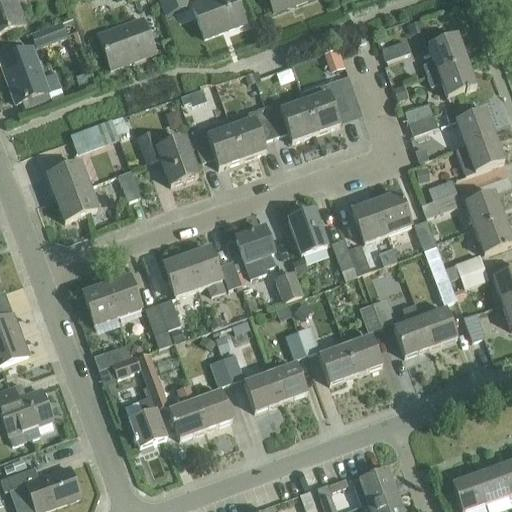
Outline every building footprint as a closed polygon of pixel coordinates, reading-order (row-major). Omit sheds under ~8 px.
[(0,0),(0,38),(24,29),(13,0),(0,0)] [(184,0),(158,0),(166,19),(188,10),(184,0)] [(222,0),(191,12),(203,43),(244,28),(233,0),(222,0)] [(267,0),(274,17),(318,0),(267,0)] [(97,41),(109,75),(155,58),(142,24),(97,41)] [(32,39),(37,53),(66,43),(61,29),(32,39)] [(422,69),(426,81),(466,67),(456,40),(428,50),(433,65),(422,69)] [(381,54),(386,67),(410,58),(405,46),(381,54)] [(328,53),(331,72),(347,69),(344,50),(328,53)] [(30,52),(3,63),(10,84),(7,85),(16,110),(22,108),(26,119),(51,109),(47,98),(30,52)] [(466,67),(426,81),(430,92),(441,88),(447,104),(476,93),(466,67)] [(279,74),(283,86),(299,81),(294,68),(279,74)] [(324,100),(303,108),(315,139),(340,131),(337,122),(348,118),(337,86),(321,92),(324,100)] [(221,114),(210,88),(182,100),(194,126),(221,114)] [(281,106),(264,112),(275,143),(288,138),(291,148),(315,139),(303,108),(284,114),(281,106)] [(455,127),(465,153),(494,142),(484,116),(474,119),(470,108),(445,117),(450,129),(455,127)] [(404,118),(408,130),(432,121),(428,109),(404,118)] [(250,126),(231,133),(242,165),(265,157),(262,148),(275,143),(264,112),(247,118),(250,126)] [(432,121),(408,130),(413,143),(437,134),(432,121)] [(69,139),(77,161),(118,145),(110,124),(69,139)] [(242,165),(231,133),(230,134),(227,125),(191,137),(202,169),(214,165),(217,174),(242,165)] [(160,162),(171,191),(197,181),(184,143),(157,153),(152,138),(139,143),(148,167),(160,162)] [(494,142),(465,153),(455,156),(464,183),(503,169),(494,142)] [(47,181),(55,205),(89,192),(81,169),(47,181)] [(118,182),(127,207),(140,203),(131,177),(118,182)] [(432,208),(456,199),(451,186),(427,195),(431,206),(432,208)] [(89,192),(55,205),(64,228),(98,215),(89,192)] [(464,209),(474,235),(503,225),(493,198),(464,209)] [(398,199),(375,208),(387,242),(410,233),(398,199)] [(460,211),(456,199),(432,208),(431,206),(420,211),(425,225),(460,211)] [(387,242),(375,208),(351,216),(364,250),(387,242)] [(287,226),(300,261),(326,252),(314,216),(287,226)] [(511,249),(503,225),(474,235),(483,261),(511,250),(511,249)] [(413,232),(423,258),(435,253),(426,227),(413,232)] [(259,264),(272,259),(263,234),(235,244),(250,285),(265,280),(259,264)] [(344,286),(357,281),(354,272),(348,256),(344,245),(331,250),(344,286)] [(360,251),(348,256),(354,272),(357,281),(357,282),(370,277),(360,251)] [(209,254),(186,262),(197,295),(207,292),(210,302),(223,297),(220,287),(209,254)] [(197,295),(186,262),(163,270),(174,303),(197,295)] [(446,283),(447,286),(458,281),(459,283),(483,274),(478,262),(454,271),(453,269),(443,273),(446,283)] [(219,271),(227,294),(240,290),(231,266),(219,271)] [(483,274),(459,283),(463,295),(487,286),(483,274)] [(511,276),(491,284),(501,311),(511,306),(511,276)] [(274,287),(282,309),(301,302),(293,280),(274,287)] [(129,282),(106,291),(117,324),(141,316),(129,282)] [(433,288),(442,311),(455,306),(447,286),(446,283),(433,288)] [(117,324),(106,291),(83,299),(94,332),(117,324)] [(170,305),(157,310),(166,336),(180,331),(170,305)] [(383,306),(371,310),(380,334),(392,330),(383,306)] [(511,306),(501,311),(511,336),(511,335),(511,306)] [(166,336),(157,310),(144,314),(158,353),(171,349),(166,336)] [(380,334),(371,310),(359,315),(367,338),(380,334)] [(430,354),(419,325),(413,310),(400,315),(405,330),(392,334),(403,364),(430,354)] [(419,325),(430,354),(455,345),(445,315),(419,325)] [(0,370),(27,360),(12,319),(0,323),(0,370)] [(462,325),(471,348),(483,344),(475,320),(462,325)] [(251,322),(235,327),(239,343),(256,338),(251,322)] [(308,334),(296,338),(305,362),(316,357),(308,334)] [(305,362),(296,338),(284,342),(292,366),(305,362)] [(370,342),(344,352),(354,382),(381,372),(370,342)] [(108,372),(112,371),(132,364),(126,350),(103,359),(108,372)] [(354,382),(344,352),(317,362),(328,391),(354,382)] [(139,376),(146,393),(149,401),(155,416),(167,411),(148,358),(135,363),(139,376)] [(233,361),(221,365),(230,388),(241,384),(233,361)] [(112,371),(117,384),(139,376),(135,363),(132,364),(112,371)] [(230,388),(221,365),(209,370),(217,393),(230,388)] [(296,370),(269,379),(280,409),(306,399),(296,370)] [(280,409),(269,379),(243,388),(253,418),(280,409)] [(205,436),(194,406),(188,390),(174,395),(180,412),(167,416),(178,445),(205,436)] [(0,420),(8,441),(37,431),(40,437),(53,432),(51,426),(52,425),(41,395),(17,404),(13,391),(0,395),(0,420)] [(220,397),(194,406),(205,436),(231,426),(220,397)] [(138,455),(165,446),(155,416),(149,401),(137,405),(142,420),(127,425),(138,455)] [(511,467),(497,473),(508,501),(511,499),(511,467)] [(53,511),(80,502),(69,472),(38,484),(34,472),(0,485),(4,497),(11,495),(17,511),(53,511)] [(497,473),(474,481),(485,510),(508,501),(497,473)] [(360,511),(366,509),(395,499),(386,475),(351,488),(360,511)] [(478,511),(485,510),(474,481),(451,490),(458,511),(478,511)] [(400,511),(395,499),(366,509),(367,511),(400,511)] [(320,505),(322,511),(333,511),(329,502),(320,505)]
